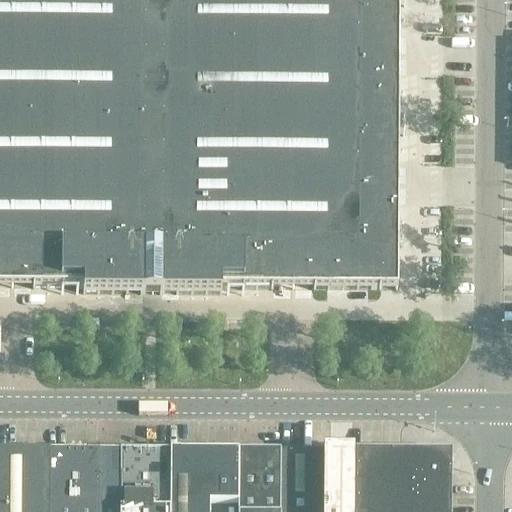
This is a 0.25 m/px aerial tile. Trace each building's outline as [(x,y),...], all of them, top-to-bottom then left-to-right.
[(397,276),(398,38),(398,0),(0,0),(0,289),(83,290),(83,296),(113,296),(221,296),(221,291),(397,292),(397,276)] [(0,511),(49,511),(50,451),(0,451),(0,511)] [(119,511),(120,452),(50,451),(49,511),(119,511)] [(169,511),(170,452),(120,452),(119,511),(169,511)] [(237,505),(238,452),(170,452),(169,511),(209,511),(209,505),(237,505)] [(279,511),(280,453),(238,452),(237,505),(237,511),(279,511)] [(321,511),(322,453),(280,453),(279,511),(321,511)] [(322,453),(321,511),(353,511),(354,453),(322,453)] [(450,511),(451,499),(451,454),(354,453),(353,511),(450,511)]
